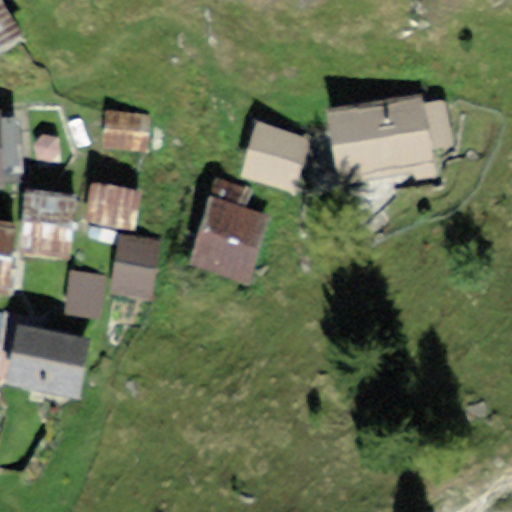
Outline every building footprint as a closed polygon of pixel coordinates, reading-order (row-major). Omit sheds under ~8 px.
[(0,63),(24,46),(0,14),(0,63)] [(423,112),(332,128),(343,190),(434,174),(423,112)] [(146,162),(150,129),(113,125),(109,158),(146,162)] [(311,149),(258,135),(244,187),(297,201),(311,149)] [(135,242),(141,207),(99,199),(92,234),(135,242)] [(71,262),(74,210),(34,207),(30,260),(71,262)] [(269,233),(217,214),(196,274),(247,293),(269,233)] [(16,235),(0,233),(0,300),(11,302),(16,235)] [(157,257),(123,253),(117,305),(151,309),(157,257)] [(105,289),(72,284),(66,324),(99,328),(105,289)] [(87,353),(24,341),(15,393),(78,404),(87,353)]
